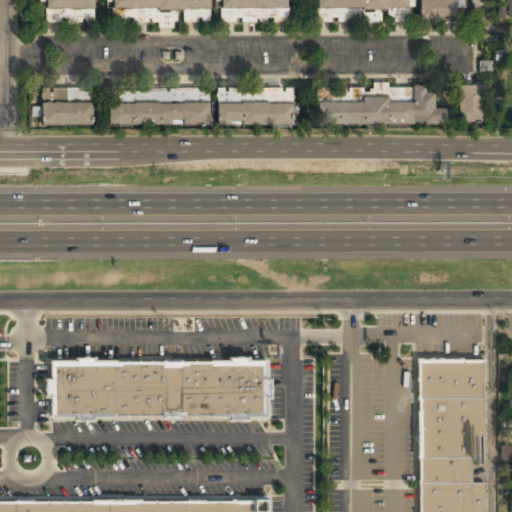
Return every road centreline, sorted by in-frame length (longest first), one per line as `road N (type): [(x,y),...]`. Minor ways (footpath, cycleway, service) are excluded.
road 1 (secondary): [(511,146),(0,148)]
road 2 (motorway): [(511,205),(0,206)]
road 3 (motorway): [(0,242),(511,243)]
road 4 (secondary): [(0,300),(511,299)]
road 5 (residential): [(350,511),(350,299)]
road 6 (residential): [(6,0),(6,149)]
